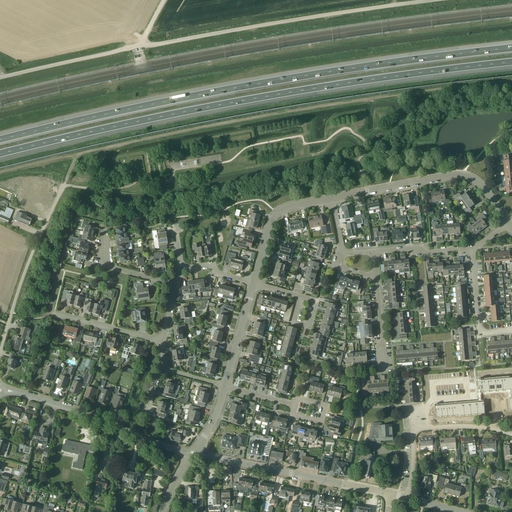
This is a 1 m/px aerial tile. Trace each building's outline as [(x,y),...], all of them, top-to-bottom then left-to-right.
[(511,158),(511,154),(499,155),(499,162),(503,162),(511,161),(511,158)] [(449,206),(448,198),(444,199),(443,192),(437,193),(439,202),(441,201),(441,203),(445,203),(445,207),(449,206)] [(433,205),(436,204),(436,202),(439,202),(437,193),(431,194),(432,201),(429,202),(430,210),(434,209),(433,205)] [(466,196),(464,194),(462,196),(460,193),(454,197),(458,203),(460,201),(463,204),(472,198),(471,197),(472,196),(467,193),(466,196)] [(414,199),(413,198),(412,195),(404,196),(406,207),(409,206),(410,207),(410,208),(414,207),(415,208),(419,207),(417,198),(414,199)] [(3,216),(0,215),(0,221),(8,225),(13,211),(7,208),(8,204),(10,205),(11,203),(9,202),(0,198),(0,212),(4,214),(3,216)] [(472,199),(472,198),(463,204),(466,208),(463,209),(467,215),(473,212),(470,208),(472,207),(472,205),(475,204),(473,199),(472,199)] [(396,207),(394,200),(388,201),(388,200),(383,200),(385,209),(396,207)] [(379,209),(378,201),(367,204),(369,212),(379,209)] [(351,206),(342,208),(345,220),(354,218),(355,221),(356,221),(362,220),(365,219),(364,214),(353,216),(351,206)] [(250,210),(249,214),(252,214),(250,221),(258,223),(260,216),(256,215),(257,212),(250,210)] [(18,212),(14,220),(19,223),(29,226),(32,219),(27,218),(28,216),(22,214),(18,212)] [(482,215),(477,219),(479,221),(476,224),(481,231),(486,227),(483,223),(487,221),(482,215)] [(308,219),(310,228),(319,227),(321,236),(331,234),(330,226),(323,227),(321,216),(308,219)] [(301,220),(295,221),(297,231),(303,230),(303,231),(306,231),(305,225),(302,226),(301,220)] [(458,220),(459,224),(453,225),(454,234),(454,235),(460,235),(459,228),(462,227),(462,220),(458,220)] [(245,229),(252,231),(252,228),(256,229),(258,223),(250,221),(248,227),(246,226),(245,229)] [(291,234),(291,233),(297,231),(295,221),(289,222),(290,228),(287,229),(288,234),(291,234)] [(84,229),(84,233),(94,235),(96,228),(89,226),(89,224),(83,222),(81,229),(84,229)] [(432,223),(432,230),(435,230),(436,237),(442,237),(442,235),(441,226),(435,226),(435,222),(432,223)] [(356,236),(354,224),(346,226),(348,238),(356,236)] [(466,227),(470,234),(473,232),(475,235),(481,231),(476,224),(471,227),(469,225),(466,227)] [(119,229),(115,229),(116,235),(125,233),(124,228),(127,228),(126,225),(118,226),(119,229)] [(417,226),(418,229),(410,229),(411,239),(419,239),(418,235),(422,234),(422,225),(417,226)] [(391,231),(393,241),(398,240),(397,239),(402,239),(402,235),(405,235),(405,233),(406,233),(405,227),(400,228),(400,230),(391,231)] [(373,230),(374,237),(377,237),(377,242),(387,241),(386,233),(378,233),(378,229),(373,230)] [(164,230),(156,232),(158,240),(167,239),(166,233),(165,233),(164,230)] [(243,230),(242,236),(245,237),(244,240),(253,242),(254,236),(249,235),(250,232),(243,230)] [(80,235),(78,241),(84,243),(85,240),(93,242),(94,235),(84,233),(83,236),(80,235)] [(121,240),(121,243),(129,241),(129,238),(126,239),(125,233),(116,235),(117,241),(121,240)] [(168,244),(167,239),(158,240),(159,249),(167,248),(167,245),(168,244)] [(238,248),(245,250),(246,247),(251,248),(253,242),(244,240),(243,243),(240,242),(238,248)] [(79,248),(78,252),(88,254),(88,253),(90,253),(91,248),(85,246),(86,243),(84,243),(78,241),(76,248),(79,248)] [(118,246),(119,252),(128,250),(127,245),(133,244),(132,241),(129,242),(129,241),(121,243),(122,246),(118,246)] [(315,241),(314,247),(318,248),(317,251),(327,254),(328,248),(321,246),(322,243),(316,241),(315,241)] [(207,243),(208,248),(204,248),(205,257),(212,256),(212,251),(215,250),(213,242),(207,243)] [(282,245),(280,251),(291,254),(293,248),(295,249),(296,246),(288,243),(287,247),(282,245)] [(193,245),(195,254),(198,253),(198,258),(205,257),(204,248),(200,249),(199,244),(193,245)] [(280,251),(279,257),(284,259),(283,262),(289,264),(290,264),(291,261),(293,255),(291,254),(280,251)] [(310,259),(317,261),(318,258),(325,260),(327,254),(317,251),(316,254),(312,253),(310,259)] [(75,255),(73,261),(81,263),(82,260),(88,261),(89,256),(87,255),(88,254),(78,252),(78,255),(75,255)] [(227,260),(228,260),(231,261),(229,268),(235,269),(238,260),(235,259),(236,255),(227,252),(225,260),(227,260)] [(164,261),(164,256),(161,256),(161,253),(154,254),(155,263),(164,261)] [(405,255),(402,256),(404,273),(409,273),(409,269),(411,268),(411,260),(405,261),(405,255)] [(241,261),(238,260),(235,269),(242,271),(243,264),(247,265),(248,258),(243,256),(241,261)] [(383,265),(384,272),(394,271),(392,257),(390,257),(391,262),(387,262),(388,264),(383,265)] [(163,268),(165,267),(164,261),(155,263),(157,272),(164,271),(163,268)] [(277,264),(275,270),(284,273),(286,268),(288,268),(289,264),(283,262),(281,262),(281,265),(277,264)] [(318,270),(319,271),(320,265),(310,262),(308,268),(318,270)] [(306,274),(316,276),(318,270),(308,268),(306,274)] [(277,278),(276,280),(284,283),(285,278),(283,278),(284,273),(275,270),(273,277),(277,278)] [(305,279),(314,282),(316,276),(306,274),(305,279)] [(339,286),(345,288),(347,279),(341,278),(340,282),(337,281),(335,288),(338,289),(339,286)] [(314,282),(305,279),(303,285),(304,285),(303,291),(311,293),(312,289),(310,289),(310,287),(314,288),(315,282),(314,282)] [(345,288),(351,290),(353,281),(347,279),(345,288)] [(204,280),(199,281),(200,289),(200,293),(205,293),(209,292),(208,284),(204,285),(204,280)] [(359,294),(361,287),(358,287),(360,283),(353,281),(351,290),(357,291),(356,294),(359,294)] [(189,287),(182,288),(183,295),(190,294),(190,295),(195,294),(195,290),(193,282),(188,283),(189,287)] [(149,300),(148,289),(143,290),(142,283),(135,285),(135,288),(136,288),(139,301),(149,300)] [(214,296),(217,297),(218,294),(223,295),(225,287),(220,285),(219,290),(215,289),(214,296)] [(230,288),(228,297),(227,299),(232,300),(235,290),(230,288)] [(64,290),(62,298),(65,298),(68,299),(66,305),(72,307),(72,306),(74,306),(76,297),(72,296),(73,293),(67,291),(64,290)] [(76,297),(74,306),(75,306),(75,308),(80,309),(82,302),(83,303),(84,303),(85,303),(86,299),(86,296),(81,295),(80,298),(76,297)] [(85,303),(84,306),(87,307),(85,313),(90,315),(91,314),(92,314),(95,305),(91,304),(92,300),(86,299),(85,303)] [(95,305),(92,314),(93,314),(93,315),(99,317),(100,310),(106,312),(109,301),(103,300),(102,303),(99,302),(99,306),(95,305)] [(328,304),(326,309),(335,312),(338,303),(329,300),(328,304)] [(366,307),(366,304),(361,304),(357,305),(357,308),(359,308),(359,314),(362,314),(371,313),(370,307),(366,307)] [(183,309),(179,309),(180,314),(192,313),(192,312),(191,307),(189,308),(189,305),(183,306),(183,309)] [(132,310),(133,312),(136,312),(138,323),(146,322),(144,310),(136,311),(135,309),(132,310)] [(218,309),(216,314),(219,315),(218,320),(226,322),(228,317),(222,316),(223,311),(218,309)] [(180,314),(181,320),(184,319),(185,324),(193,323),(192,318),(196,317),(195,312),(192,312),(192,313),(180,314)] [(359,323),(360,323),(367,323),(367,320),(371,319),(371,313),(362,314),(362,320),(360,320),(360,323),(359,323)] [(211,323),(211,326),(212,327),(222,330),(223,327),(225,328),(226,322),(218,320),(217,324),(211,323)] [(324,320),(322,325),(334,328),(335,323),(332,322),(324,320)] [(255,323),(254,329),(263,331),(265,326),(268,326),(269,323),(266,322),(263,321),(262,324),(255,323)] [(359,333),(364,332),(372,332),(372,325),(368,326),(367,323),(360,323),(359,323),(359,326),(359,333)] [(30,325),(25,324),(24,328),(23,328),(20,338),(16,337),(12,349),(20,352),(24,340),(29,341),(32,331),(29,330),(30,325)] [(322,325),(321,330),(329,332),(333,333),(334,328),(322,325)] [(178,330),(174,331),(174,336),(183,335),(182,330),(185,329),(185,326),(177,327),(178,330)] [(80,343),(81,337),(76,336),(77,330),(65,327),(63,335),(74,338),(73,342),(80,343)] [(213,336),(222,338),(223,333),(217,332),(218,329),(212,327),(211,331),(210,335),(213,336)] [(254,329),(252,334),(258,336),(257,340),(264,342),(265,338),(262,337),(263,331),(254,329)] [(94,347),(97,347),(97,346),(100,347),(102,340),(98,340),(96,340),(98,335),(86,332),(84,340),(95,343),(94,347)] [(367,338),(373,338),(372,332),(364,332),(359,333),(360,345),(368,344),(367,338)] [(315,334),(314,339),(326,343),(327,338),(324,337),(319,335),(315,334)] [(174,336),(175,341),(179,341),(180,345),(187,344),(186,337),(184,337),(183,335),(174,336)] [(212,341),(211,340),(209,347),(210,347),(217,349),(219,343),(220,343),(222,338),(213,336),(212,341)] [(110,351),(116,352),(119,340),(113,339),(112,341),(109,340),(107,347),(111,348),(110,348),(110,351)] [(326,343),(314,339),(313,344),(325,348),(326,343)] [(250,342),(248,348),(261,351),(258,350),(260,345),(263,346),(264,342),(257,340),(256,344),(250,342)] [(124,358),(127,359),(129,353),(132,354),(138,356),(139,352),(141,352),(142,347),(140,347),(140,346),(134,344),(133,348),(125,346),(122,358),(124,358)] [(325,348),(313,344),(311,350),(323,353),(325,348)] [(184,355),(183,346),(174,348),(174,352),(172,352),(173,357),(184,355)] [(248,348),(247,354),(253,355),(252,359),(249,359),(249,361),(258,364),(261,353),(261,351),(248,348)] [(322,358),(323,353),(311,350),(310,355),(311,355),(310,358),(315,359),(315,357),(318,357),(322,358)] [(278,356),(289,359),(290,354),(280,351),(278,356)] [(210,358),(210,360),(217,362),(217,360),(218,360),(219,355),(211,353),(210,358)] [(11,369),(12,370),(13,369),(14,370),(15,365),(17,366),(19,363),(16,362),(17,360),(13,359),(14,356),(10,355),(9,359),(7,363),(9,364),(8,367),(11,368),(11,369)] [(84,367),(91,369),(94,361),(87,359),(84,367)] [(55,371),(57,366),(59,367),(62,362),(57,360),(55,365),(51,363),(49,369),(47,368),(43,380),(51,383),(55,371)] [(207,362),(209,362),(207,368),(215,371),(217,366),(216,365),(217,362),(210,360),(209,360),(208,360),(207,362)] [(67,374),(73,376),(75,369),(69,367),(67,374)] [(205,376),(208,377),(208,374),(214,376),(215,371),(207,368),(205,376)] [(92,400),(96,391),(88,388),(89,385),(90,385),(94,376),(89,374),(89,375),(86,383),(84,388),(87,389),(84,397),(92,400)] [(57,379),(55,384),(58,384),(57,387),(64,390),(68,379),(61,376),(60,379),(57,379)] [(508,377),(477,380),(478,391),(481,390),(481,393),(510,391),(511,399),(508,399),(509,410),(511,409),(511,378),(508,379),(508,377)] [(78,395),(82,385),(79,384),(81,379),(76,378),(75,382),(74,382),(70,392),(78,395)] [(310,386),(309,390),(315,392),(318,384),(312,383),(312,380),(308,379),(307,385),(310,386)] [(98,402),(107,405),(111,393),(112,391),(109,390),(108,392),(103,390),(106,382),(103,381),(99,390),(102,392),(98,402)] [(179,383),(173,382),(173,385),(167,383),(165,388),(176,391),(177,386),(178,386),(179,383)] [(329,383),(328,385),(327,389),(329,389),(328,396),(334,397),(336,389),(333,388),(334,385),(329,383)] [(315,392),(322,394),(323,390),(326,391),(327,389),(328,385),(324,384),(324,386),(318,384),(315,392)] [(277,392),(285,395),(285,392),(286,392),(287,388),(277,385),(275,390),(277,390),(277,392)] [(339,389),(336,389),(334,397),(340,399),(342,390),(344,391),(345,388),(339,386),(339,389)] [(174,396),(176,391),(165,388),(164,393),(170,395),(169,398),(175,399),(176,396),(174,396)] [(115,391),(112,399),(115,400),(112,407),(120,410),(124,399),(126,396),(119,393),(115,391)] [(201,403),(206,405),(207,400),(196,397),(195,401),(198,402),(197,405),(200,406),(201,403)] [(237,406),(233,405),(231,412),(239,414),(240,410),(245,411),(247,405),(238,402),(237,406)] [(437,404),(434,404),(435,416),(438,416),(438,418),(442,417),(442,416),(444,416),(444,417),(447,417),(447,415),(449,415),(449,417),(452,416),(452,415),(454,415),(454,416),(457,416),(457,417),(461,416),(461,415),(464,415),(464,416),(468,416),(468,414),(470,414),(471,416),(475,415),(475,414),(477,414),(477,415),(481,415),(481,413),(485,413),(484,402),(437,406),(437,404)] [(8,405),(4,416),(10,418),(10,417),(18,420),(19,418),(23,419),(23,421),(22,422),(31,425),(35,413),(27,410),(25,414),(21,413),(22,410),(8,405)] [(190,416),(198,418),(200,413),(194,412),(195,408),(190,406),(187,415),(190,416)] [(166,415),(164,414),(166,409),(157,407),(156,412),(157,412),(156,416),(165,419),(166,415)] [(231,412),(229,418),(233,419),(232,423),(241,426),(243,419),(238,418),(239,414),(231,412)] [(255,420),(262,422),(264,414),(258,413),(255,420)] [(268,424),(270,416),(264,414),(262,422),(268,424)] [(185,424),(194,426),(195,423),(197,423),(198,418),(190,416),(189,421),(186,420),(185,424)] [(278,430),(279,431),(282,419),(276,417),(274,423),(271,422),(270,426),(270,428),(275,430),(276,427),(279,427),(278,430)] [(332,419),(331,425),(339,427),(340,423),(343,424),(345,419),(338,417),(338,420),(332,419)] [(287,433),(289,427),(286,426),(288,421),(282,419),(279,431),(282,431),(287,433)] [(381,424),(371,424),(367,448),(369,448),(369,452),(375,454),(375,452),(374,451),(376,443),(380,443),(380,441),(393,440),(391,426),(381,426),(381,424)] [(287,438),(290,439),(291,435),(297,437),(300,427),(300,426),(294,425),(292,432),(289,431),(287,438)] [(331,425),(329,431),(334,433),(333,435),(340,437),(341,432),(338,432),(339,427),(331,425)] [(300,427),(297,437),(303,438),(305,429),(300,427)] [(168,441),(181,443),(182,436),(188,437),(189,432),(183,431),(183,434),(182,434),(183,428),(179,428),(178,433),(170,432),(168,441)] [(49,435),(48,435),(49,430),(43,429),(41,435),(35,433),(33,440),(47,443),(49,435)] [(305,429),(303,438),(309,440),(311,430),(305,429)] [(316,446),(318,439),(316,438),(318,431),(311,430),(309,440),(314,442),(313,445),(316,446)] [(22,442),(28,444),(30,436),(24,434),(22,442)] [(237,446),(244,447),(246,437),(239,435),(238,438),(224,436),(223,440),(221,440),(221,443),(222,443),(222,447),(236,450),(237,446)] [(432,437),(419,439),(420,447),(421,450),(427,449),(427,446),(432,446),(433,446),(433,450),(437,449),(436,441),(432,442),(432,437)] [(455,448),(455,438),(440,440),(441,448),(447,447),(447,449),(455,448)] [(464,453),(464,448),(469,447),(469,446),(475,446),(474,441),(473,441),(473,438),(463,439),(464,445),(460,445),(461,453),(464,453)] [(8,452),(9,448),(6,447),(7,443),(0,440),(0,455),(3,456),(5,451),(8,452)] [(481,441),(482,449),(492,449),(492,451),(494,452),(496,452),(495,440),(481,441)] [(73,468),(83,470),(87,451),(93,453),(94,447),(66,441),(65,444),(64,444),(62,451),(80,455),(78,463),(74,463),(73,468)] [(250,444),(248,455),(260,457),(261,454),(266,455),(266,452),(270,452),(272,444),(267,444),(267,447),(250,444)] [(25,446),(24,453),(30,454),(32,448),(25,446)] [(290,462),(296,464),(297,458),(299,449),(289,449),(289,451),(285,451),(284,455),(288,456),(289,454),(291,455),(290,462)] [(301,459),(300,463),(302,463),(301,467),(306,468),(317,470),(319,463),(313,462),(314,459),(305,457),(306,454),(303,454),(304,452),(299,451),(299,449),(297,458),(302,458),(301,459)] [(270,460),(282,462),(284,451),(277,450),(277,451),(272,450),(270,460)] [(369,478),(373,478),(373,475),(374,475),(373,475),(374,471),(375,472),(375,471),(374,471),(375,468),(376,467),(375,467),(376,464),(376,463),(375,463),(373,460),(374,460),(373,459),(374,455),(374,454),(375,454),(369,452),(369,454),(369,458),(368,458),(368,459),(365,461),(364,460),(364,461),(365,461),(364,465),(363,465),(364,465),(364,468),(363,468),(363,469),(363,472),(362,472),(362,473),(363,473),(362,476),(366,477),(366,479),(369,479),(369,478)] [(329,457),(328,458),(322,457),(320,472),(323,472),(323,473),(326,474),(326,473),(327,473),(328,463),(331,463),(332,458),(329,457)] [(333,475),(339,476),(339,475),(341,464),(342,464),(342,463),(341,463),(341,464),(338,463),(339,459),(333,458),(332,465),(335,466),(333,475)] [(345,461),(345,464),(342,463),(342,464),(341,464),(339,475),(345,476),(348,461),(345,461)] [(474,476),(476,469),(470,467),(468,474),(474,476)] [(508,475),(492,471),(491,475),(507,479),(508,475)] [(133,489),(134,483),(140,485),(141,479),(137,478),(138,475),(125,472),(123,481),(122,487),(129,488),(133,489)] [(429,489),(432,479),(431,479),(432,475),(424,473),(421,487),(429,489)] [(94,493),(93,497),(95,497),(95,498),(97,498),(98,498),(99,494),(100,491),(102,492),(103,488),(106,489),(107,485),(108,481),(101,479),(102,475),(100,475),(98,480),(98,483),(96,490),(95,490),(94,493)] [(444,493),(451,495),(454,486),(448,484),(449,480),(445,479),(440,477),(437,488),(445,490),(444,493)] [(237,492),(239,493),(241,486),(245,487),(244,489),(247,480),(239,478),(238,485),(237,490),(233,490),(234,497),(237,496),(237,492)] [(248,491),(251,491),(253,481),(247,480),(244,489),(244,492),(247,492),(248,491)] [(141,505),(148,506),(149,497),(151,490),(149,490),(150,481),(146,481),(145,489),(143,489),(142,495),(143,495),(141,505)] [(267,484),(260,483),(258,492),(265,493),(267,484)] [(265,496),(267,497),(269,491),(273,492),(274,486),(267,484),(265,493),(265,496)] [(451,495),(459,497),(461,490),(464,491),(465,485),(461,484),(460,488),(454,486),(451,495)] [(186,486),(185,500),(195,500),(195,487),(186,486)] [(281,487),(279,496),(282,497),(286,498),(288,489),(281,487)] [(285,503),(288,503),(289,496),(294,497),(295,490),(288,489),(286,498),(285,503)] [(488,494),(486,505),(498,508),(500,508),(502,508),(503,503),(501,503),(499,502),(500,497),(502,492),(500,492),(492,490),(490,490),(489,494),(488,494)] [(208,511),(220,511),(220,505),(219,492),(215,492),(215,491),(208,491),(208,511)] [(230,491),(221,491),(222,503),(225,503),(226,503),(227,503),(230,503),(230,491)] [(303,502),(309,503),(311,493),(301,491),(300,498),(301,498),(300,501),(303,502)] [(320,495),(318,506),(322,507),(322,508),(325,509),(327,499),(325,499),(325,497),(320,495)] [(11,511),(14,502),(15,498),(14,498),(8,496),(7,498),(7,500),(4,499),(3,505),(6,506),(5,510),(11,511)] [(330,500),(327,499),(325,509),(328,509),(327,511),(329,511),(332,511),(333,510),(335,499),(331,498),(330,500)] [(338,499),(338,502),(335,501),(336,499),(335,499),(333,510),(335,511),(336,510),(341,511),(343,501),(338,499)] [(11,511),(12,511),(17,511),(18,509),(21,510),(23,504),(14,502),(11,511)]
